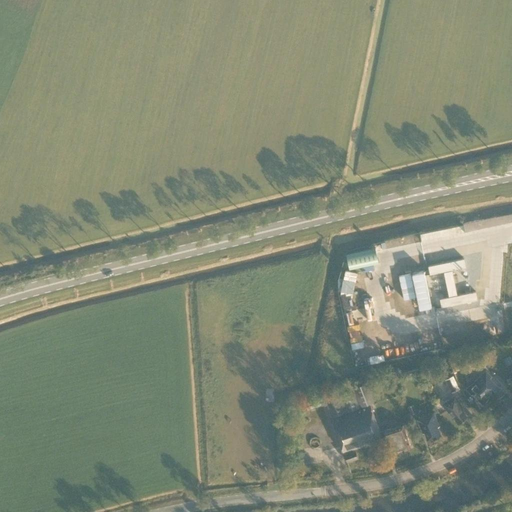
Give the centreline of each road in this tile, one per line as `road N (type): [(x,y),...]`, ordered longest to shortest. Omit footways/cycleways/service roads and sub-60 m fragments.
road 1 (primary): [(0,298),(511,173)]
road 2 (tertiary): [(511,412),(462,452),(396,478),(161,511)]
